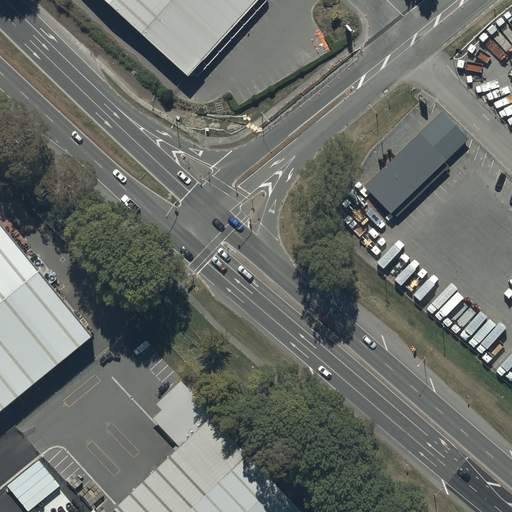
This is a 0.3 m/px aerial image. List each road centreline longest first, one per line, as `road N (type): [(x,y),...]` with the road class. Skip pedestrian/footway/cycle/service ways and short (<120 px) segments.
road 1 (trunk): [(501,511),(180,239)]
road 2 (trunk): [(282,273),(511,473)]
road 3 (trunk): [(180,239),(0,72)]
road 4 (trunk): [(108,114),(223,159),(261,151),(305,127)]
road 5 (trunk): [(305,127),(272,209),(269,232),(282,273)]
road 6 (trunk): [(0,8),(108,114)]
road 7 (tertiary): [(305,127),(420,34)]
road 8 (trunk): [(108,114),(209,210)]
road 9 (tertiary): [(209,210),(305,127)]
